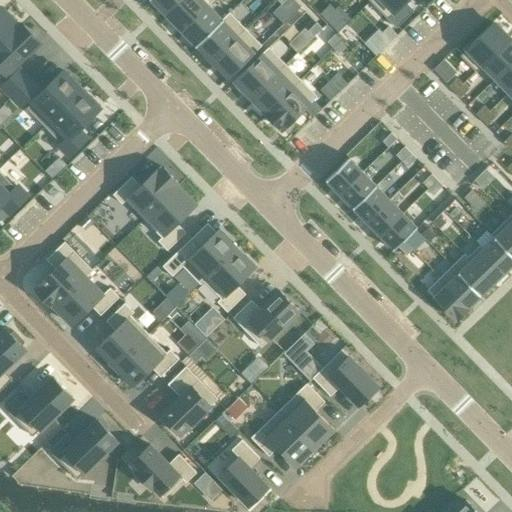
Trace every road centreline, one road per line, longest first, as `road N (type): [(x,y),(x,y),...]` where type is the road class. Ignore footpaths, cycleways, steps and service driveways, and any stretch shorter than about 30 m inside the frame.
road 1 (residential): [(480,0),(268,206)]
road 2 (residential): [(0,259),(171,105)]
road 3 (residential): [(268,206),(425,367)]
road 4 (residential): [(133,416),(0,276)]
road 5 (residential): [(289,498),(425,367)]
road 6 (residential): [(68,0),(171,105)]
road 7 (residential): [(171,105),(268,206)]
